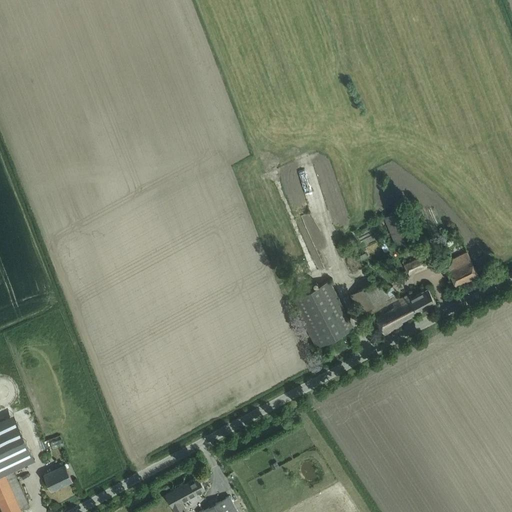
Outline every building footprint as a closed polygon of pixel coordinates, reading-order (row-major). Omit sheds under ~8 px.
[(318,165),(304,170),(313,195),(319,192),(314,179),(322,176),(318,165)] [(383,216),(397,249),(417,241),(403,207),(383,216)] [(384,238),(378,240),(383,251),(389,248),(384,238)] [(475,267),(466,249),(443,260),(452,278),(457,287),(479,276),(475,267)] [(427,265),(422,254),(404,261),(409,272),(427,265)] [(354,327),(349,318),(329,279),(291,298),(316,346),(354,327)] [(436,301),(431,293),(428,287),(412,295),(410,292),(398,299),(395,292),(396,292),(392,285),(384,289),(379,279),(350,294),(358,309),(363,318),(373,312),(384,333),(403,323),(401,320),(436,301)] [(15,413),(0,419),(0,506),(1,508),(2,511),(16,511),(29,506),(25,497),(12,469),(36,458),(15,413)] [(72,444),(74,454),(87,451),(85,441),(72,444)] [(263,458),(257,461),(261,468),(266,466),(263,458)] [(72,480),(68,471),(64,463),(44,473),(52,489),(72,480)] [(183,484),(166,494),(175,511),(187,511),(182,501),(204,489),(198,476),(183,484)] [(238,511),(234,504),(229,495),(197,511),(238,511)] [(88,498),(80,502),(83,507),(90,504),(88,498)]
